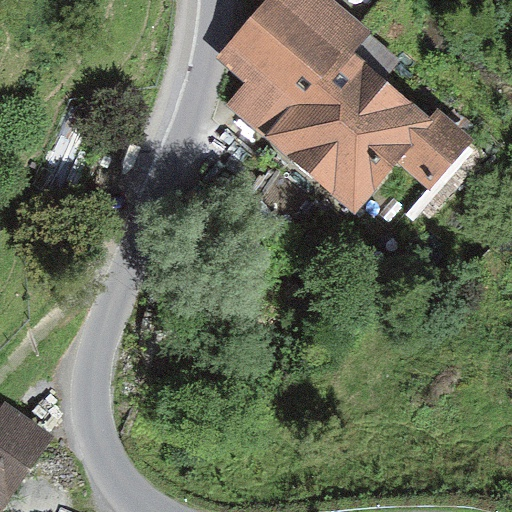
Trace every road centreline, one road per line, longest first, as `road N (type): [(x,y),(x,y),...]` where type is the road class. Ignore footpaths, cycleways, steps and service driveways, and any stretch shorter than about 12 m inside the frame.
road 1 (tertiary): [(141,511),(117,486),(93,430),(97,354),(198,109),(219,0)]
road 2 (track): [(0,369),(140,249)]
